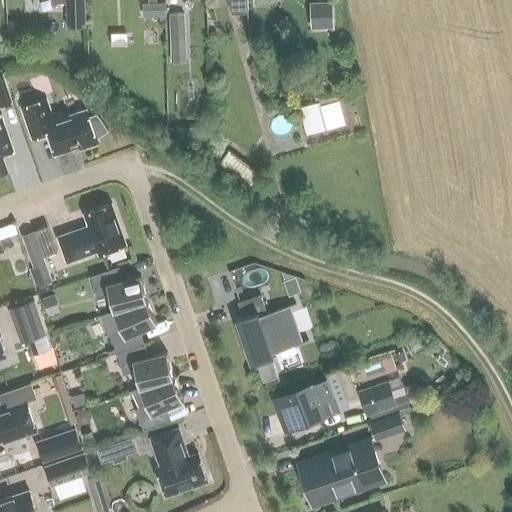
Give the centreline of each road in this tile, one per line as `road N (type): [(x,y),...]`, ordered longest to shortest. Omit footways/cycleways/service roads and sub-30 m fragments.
road 1 (residential): [(0,210),(129,165),(246,497)]
road 2 (track): [(129,165),(162,174),(274,247),(437,311),(482,361),(511,415)]
